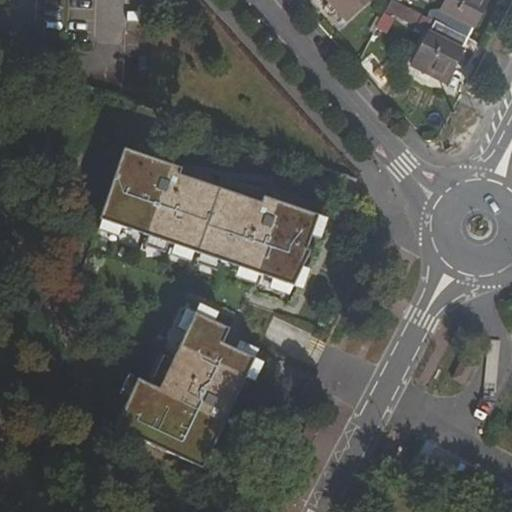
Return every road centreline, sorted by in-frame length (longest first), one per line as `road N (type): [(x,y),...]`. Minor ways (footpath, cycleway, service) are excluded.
road 1 (residential): [(455,264),(325,511)]
road 2 (tertiary): [(256,0),(447,202)]
